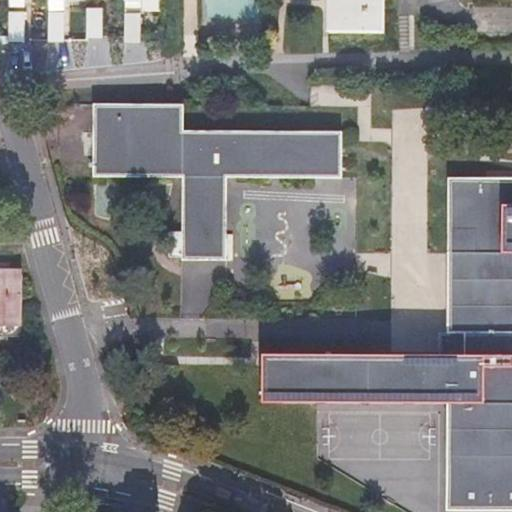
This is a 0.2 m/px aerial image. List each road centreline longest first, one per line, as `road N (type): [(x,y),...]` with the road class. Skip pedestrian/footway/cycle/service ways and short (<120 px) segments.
road 1 (residential): [(88,454),(46,236),(22,149),(0,108)]
road 2 (residential): [(268,511),(169,473),(88,454)]
road 3 (residential): [(93,481),(209,511)]
